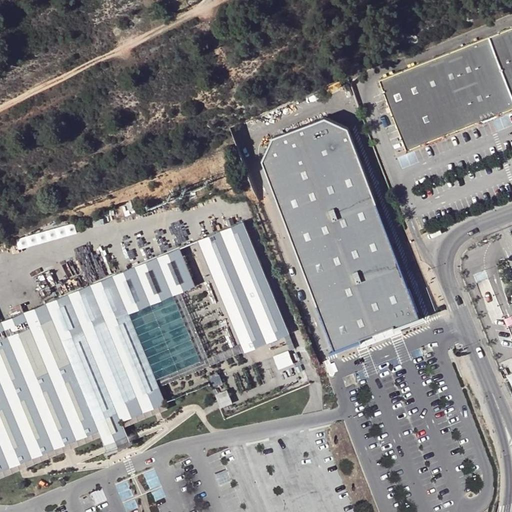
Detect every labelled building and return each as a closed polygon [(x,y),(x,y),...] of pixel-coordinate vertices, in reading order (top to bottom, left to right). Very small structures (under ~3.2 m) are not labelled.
[(511,27),(488,37),(511,99),(511,27)] [(511,99),(488,37),(381,79),(409,149),(452,132),(511,108),(511,99)] [(262,160),(335,351),(366,339),(365,336),(399,323),(400,327),(421,318),(348,127),(325,117),(273,137),(262,160)] [(243,223),(198,241),(245,353),(290,335),(243,223)] [(168,402),(159,379),(131,313),(198,285),(182,246),(0,321),(0,471),(21,463),(45,453),(67,444),(100,430),(108,448),(110,453),(122,448),(133,443),(131,438),(124,420),(155,407),(168,402)] [(50,271),(59,293),(83,283),(73,261),(50,271)] [(227,391),(215,395),(218,404),(220,409),(233,404),(227,391)]
